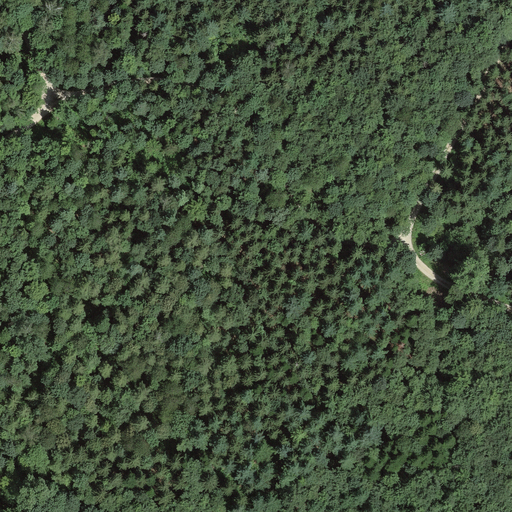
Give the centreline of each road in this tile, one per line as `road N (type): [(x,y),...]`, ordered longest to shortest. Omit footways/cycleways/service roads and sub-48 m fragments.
road 1 (track): [(59,100),(119,82),(191,87),(233,111),(324,231),(395,247),(511,39)]
road 2 (track): [(0,139),(59,100),(4,0)]
road 3 (track): [(511,309),(455,291),(395,247)]
